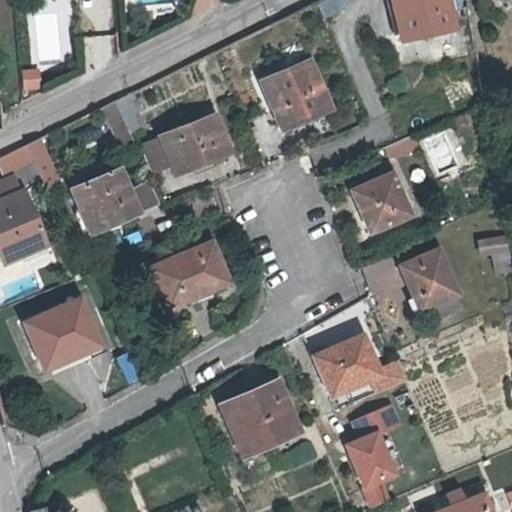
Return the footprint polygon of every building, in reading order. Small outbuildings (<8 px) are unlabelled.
[(220,12),(221,0),(193,0),(193,10),(220,12)] [(432,26),(437,33),(451,30),(445,0),(392,0),(399,32),(432,26)] [(432,26),(399,32),(401,40),(437,33),(432,26)] [(322,104),(305,62),(259,81),(276,123),(322,104)] [(37,67),(19,70),(22,91),(40,89),(37,67)] [(112,100),(100,105),(117,146),(129,140),(112,100)] [(223,148),(208,112),(154,135),(154,136),(163,158),(169,171),(223,148)] [(154,136),(138,143),(147,165),(163,158),(154,136)] [(413,136),(383,146),(388,160),(418,149),(413,136)] [(36,137),(24,143),(28,155),(41,149),(36,137)] [(8,171),(31,159),(28,155),(24,143),(0,155),(0,162),(5,172),(8,171)] [(8,171),(9,173),(13,183),(36,172),(31,159),(8,171)] [(123,188),(114,169),(68,189),(85,233),(133,212),(123,188)] [(393,203),(399,200),(387,172),(350,188),(367,228),(399,214),(393,203)] [(13,183),(9,173),(0,176),(0,196),(16,189),(13,183)] [(145,179),(123,188),(133,212),(156,202),(145,179)] [(16,189),(0,196),(0,258),(41,241),(18,188),(16,189)] [(393,203),(399,214),(404,212),(399,200),(393,203)] [(222,279),(205,240),(146,266),(163,305),(222,279)] [(504,240),(477,244),(478,258),(490,256),(493,276),(510,274),(504,240)] [(438,299),(445,317),(461,310),(453,293),(456,292),(437,248),(399,264),(418,307),(422,305),(438,299)] [(393,253),(365,263),(371,280),(399,270),(393,253)] [(93,344),(73,298),(21,321),(41,366),(93,344)] [(438,299),(422,305),(430,324),(445,317),(438,299)] [(357,335),(309,357),(327,396),(375,374),(357,335)] [(292,431),(273,384),(220,406),(239,453),(292,431)] [(386,406),(349,422),(357,440),(346,446),(349,453),(345,455),(369,508),(385,502),(377,482),(390,476),(373,436),(396,426),(386,406)] [(240,511),(231,490),(193,506),(194,511),(240,511)] [(487,511),(480,495),(441,511),(487,511)]
